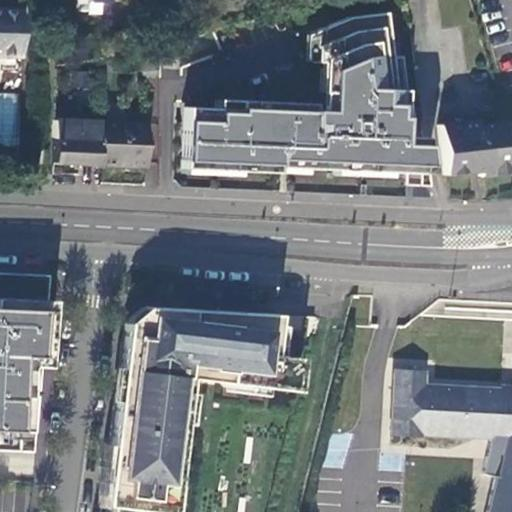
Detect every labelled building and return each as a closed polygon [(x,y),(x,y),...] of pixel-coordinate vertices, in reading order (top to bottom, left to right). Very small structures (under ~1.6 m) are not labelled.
[(102,11),(101,0),(85,0),(84,0),(77,0),(78,11),(102,11)] [(0,56),(15,57),(16,9),(0,8),(0,56)] [(234,109),(183,107),(180,163),(234,166),(234,170),(274,172),(274,162),(287,163),(287,167),(331,170),(331,165),(385,168),(385,171),(404,172),(404,185),(428,186),(423,137),(399,136),(400,117),(394,117),(395,90),(394,90),(385,26),(384,13),(347,17),(332,23),(315,31),(313,62),(329,63),(327,110),(310,109),(310,104),(235,100),(234,109)] [(142,77),(158,75),(159,50),(141,54),(117,59),(119,73),(142,71),(142,77)] [(99,120),(53,118),(52,164),(98,166),(99,120)] [(436,123),(443,177),(448,176),(448,174),(460,173),(461,175),(471,174),(476,173),(479,178),(510,175),(504,120),(475,123),(475,118),(436,123)] [(146,122),(99,120),(98,166),(144,168),(145,168),(146,122)] [(48,301),(0,298),(0,429),(22,431),(25,366),(42,367),(47,312),(48,301)] [(142,307),(123,323),(100,507),(109,508),(108,511),(173,511),(177,486),(173,486),(180,436),(181,424),(188,424),(193,394),(186,393),(187,380),(198,381),(217,383),(288,391),(293,391),(297,358),(278,355),(270,355),(275,315),(233,312),(233,318),(233,323),(217,322),(217,316),(218,312),(142,307)] [(391,368),(387,435),(421,438),(421,435),(489,439),(481,474),(494,477),(485,511),(511,511),(511,375),(509,385),(498,384),(498,387),(424,383),(426,370),(391,368)]
